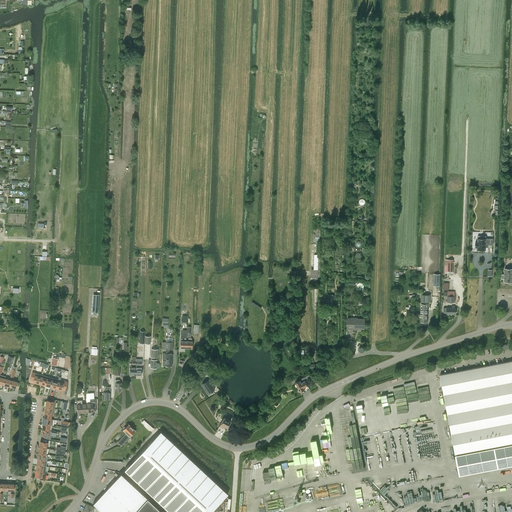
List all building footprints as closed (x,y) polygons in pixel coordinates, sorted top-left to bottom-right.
[(486,238),(486,236),(478,236),(477,242),(475,242),(475,247),(477,247),(477,250),(478,250),(478,251),(482,251),(482,250),(485,250),(486,246),(488,246),(488,245),(493,245),(493,239),(486,238)] [(502,275),(502,279),(504,279),(504,282),(511,281),(511,268),(505,269),(505,275),(502,275)] [(447,296),(447,301),(446,301),(446,302),(455,303),(455,296),(455,291),(448,291),(447,296)] [(452,306),(452,307),(452,308),(443,308),(443,312),(447,312),(447,314),(456,314),(456,308),(455,308),(455,306),(452,306)] [(347,318),(347,327),(350,327),(350,329),(364,329),(365,319),(347,318)] [(165,359),(165,361),(163,361),(162,362),(162,365),(166,366),(171,366),(172,354),(168,354),(168,349),(172,349),(173,342),(162,342),(162,345),(161,349),(166,349),(166,354),(162,354),(162,359),(165,359)] [(150,360),(148,360),(148,363),(150,363),(150,368),(152,368),(152,369),(155,369),(155,368),(156,368),(156,367),(158,367),(159,367),(159,363),(156,363),(156,360),(157,360),(157,357),(158,357),(158,349),(151,349),(150,353),(150,360)] [(511,361),(440,375),(455,454),(461,453),(462,453),(511,443),(511,361)] [(30,379),(33,380),(33,382),(38,384),(41,375),(35,373),(32,372),(30,379)] [(46,376),(41,375),(38,384),(44,385),(46,376)] [(46,376),(44,385),(50,387),(52,378),(46,376)] [(58,379),(55,388),(61,390),(61,389),(65,390),(65,389),(67,390),(68,382),(67,382),(67,381),(64,380),(63,381),(63,383),(59,382),(61,378),(58,377),(58,379)] [(300,381),(296,383),(300,392),(304,390),(305,390),(304,388),(307,386),(308,386),(305,381),(305,380),(304,378),(304,377),(300,379),(300,380),(300,381)] [(52,378),(50,387),(55,388),(58,379),(52,378)] [(214,389),(208,379),(201,384),(207,394),(214,389)] [(46,400),(45,406),(54,408),(55,400),(51,399),(50,401),(46,400)] [(86,403),(87,412),(93,412),(93,411),(96,410),(95,399),(89,399),(90,403),(86,403)] [(81,413),(87,412),(86,403),(82,403),(82,400),(76,400),(77,406),(80,406),(81,413)] [(222,420),(219,426),(223,428),(224,426),(225,427),(225,428),(226,428),(229,423),(230,420),(224,417),(223,420),(222,420)] [(123,430),(124,431),(129,436),(134,431),(128,425),(126,427),(125,427),(123,429),(123,430)] [(42,430),(41,435),(44,436),(44,438),(50,439),(52,431),(48,431),(42,430)] [(161,432),(125,470),(170,511),(208,511),(226,493),(161,432)] [(125,434),(117,442),(121,445),(129,438),(125,434)] [(46,472),(35,470),(35,476),(40,477),(39,479),(45,480),(46,472)] [(161,511),(120,474),(116,478),(115,479),(112,483),(102,494),(97,498),(92,504),(101,511),(161,511)]
